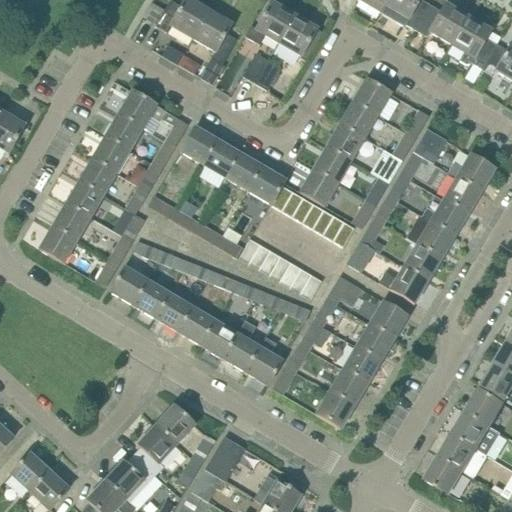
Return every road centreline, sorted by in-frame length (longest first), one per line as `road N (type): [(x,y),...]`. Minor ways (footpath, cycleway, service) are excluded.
road 1 (residential): [(85,57),(94,43),(267,139),(290,136),(341,51),(360,45),(511,133)]
road 2 (residential): [(153,354),(376,490)]
road 3 (residential): [(153,354),(132,400),(95,442),(73,447),(0,383)]
road 4 (residential): [(0,264),(153,354)]
road 5 (residential): [(0,204),(85,57)]
road 6 (residential): [(376,490),(463,346)]
road 7 (residential): [(504,228),(442,333),(463,346)]
